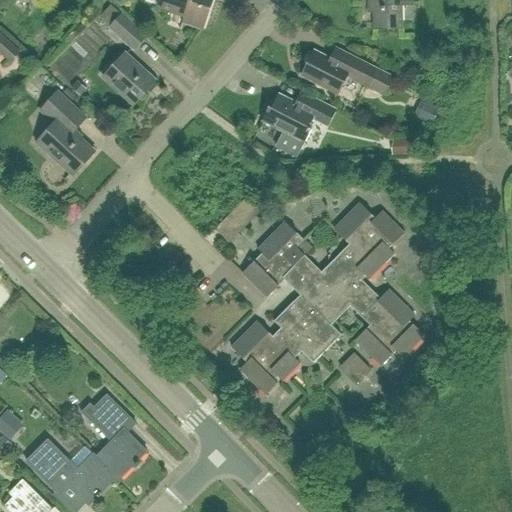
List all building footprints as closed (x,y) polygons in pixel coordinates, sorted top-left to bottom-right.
[(160,0),(157,8),(173,14),(175,9),(184,12),(181,23),(202,30),(212,0),(160,0)] [(368,0),(368,13),(373,12),(374,30),(401,29),(400,6),(411,6),(410,0),(368,0)] [(147,37),(122,14),(108,29),(134,52),(147,37)] [(20,52),(0,34),(0,54),(10,63),(20,52)] [(346,77),(384,97),(393,79),(335,50),(330,60),(313,52),(300,77),(336,96),(346,77)] [(154,82),(124,55),(102,78),(133,106),(154,82)] [(66,85),(80,77),(70,60),(56,67),(66,85)] [(85,119),(57,93),(40,112),(55,126),(38,146),(70,175),(92,151),(72,133),(85,119)] [(327,107),(300,93),(294,104),(277,95),(270,109),(268,108),(260,122),(303,144),(311,130),(308,128),(313,120),(319,123),(327,107)] [(374,219),(359,204),(333,231),(348,245),(321,273),(296,249),(303,241),(284,223),(257,251),(261,255),(241,274),(266,299),(284,281),(299,296),(273,322),(280,329),(272,337),(256,323),(230,349),(246,364),(239,370),(265,396),(277,385),(273,381),(277,378),(281,382),(299,364),(294,359),(300,352),(312,364),(340,336),(330,326),(345,311),(346,312),(350,308),(369,326),(354,341),(380,367),(395,352),(402,359),(424,337),(409,322),(414,317),(388,291),(379,299),(361,281),(365,278),(367,281),(393,255),(388,250),(403,234),(381,212),(374,219)] [(371,370),(354,354),(340,368),(357,384),(371,370)] [(96,457),(117,477),(120,480),(148,452),(128,433),(136,424),(107,395),(94,408),(90,405),(82,414),(111,442),(96,457)] [(89,506),(117,477),(96,457),(93,454),(78,470),(48,441),(26,463),(57,493),(66,484),(89,506)] [(49,511),(52,510),(22,481),(10,494),(14,498),(5,507),(10,511),(49,511)]
